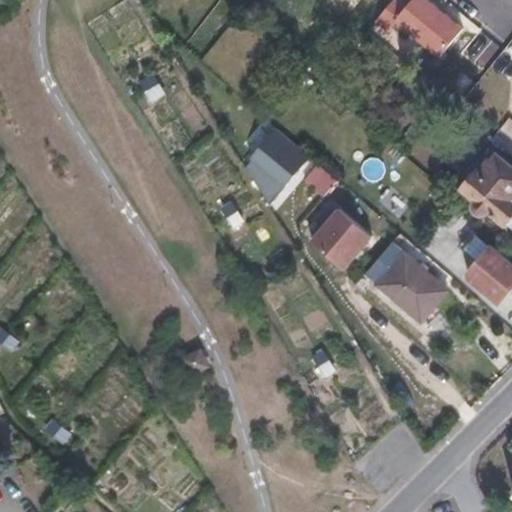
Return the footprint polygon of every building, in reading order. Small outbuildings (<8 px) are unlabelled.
[(437,59),(464,29),(430,0),(416,0),(412,5),(404,0),(398,0),(385,17),(437,59)] [(312,160),(278,129),(249,161),(253,164),(283,192),(299,175),(312,160)] [(492,211),(511,228),(511,166),(496,153),(465,189),(478,201),(476,206),(477,210),(479,212),(481,214),(488,215),(492,211)] [(325,196),(338,181),(312,160),(299,175),(325,196)] [(283,192),(253,164),(247,172),(272,204),(283,192)] [(374,237),(341,209),(313,241),(346,269),(374,237)] [(469,277),(501,304),(511,290),(511,263),(494,248),(469,277)] [(449,292),(405,255),(379,285),(423,322),(449,292)]
